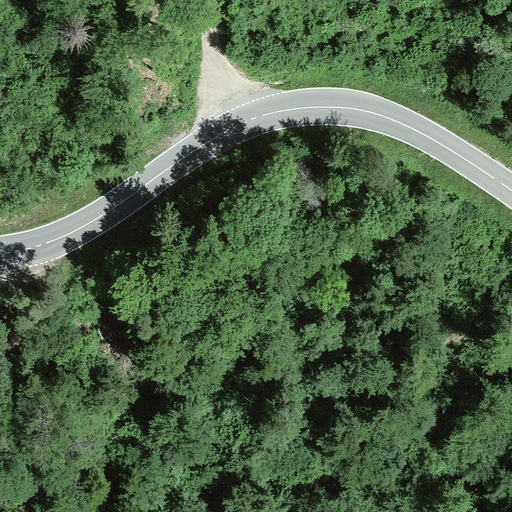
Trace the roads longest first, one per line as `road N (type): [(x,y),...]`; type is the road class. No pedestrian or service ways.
road 1 (tertiary): [(0,253),(65,236),(222,133),(288,109),(377,113),(511,190)]
road 2 (track): [(239,124),(214,52),(212,0)]
